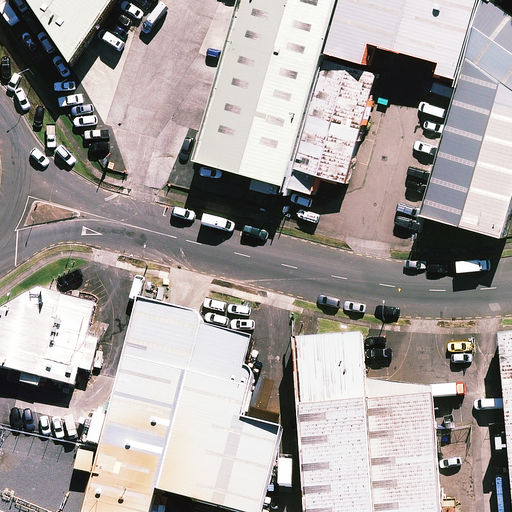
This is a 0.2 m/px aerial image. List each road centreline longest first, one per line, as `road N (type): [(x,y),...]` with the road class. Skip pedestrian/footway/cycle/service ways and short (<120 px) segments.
road 1 (unclassified): [(511,287),(395,287),(147,230)]
road 2 (unclassified): [(17,152),(75,197),(147,230)]
road 3 (unclassified): [(147,230),(62,233),(0,251)]
